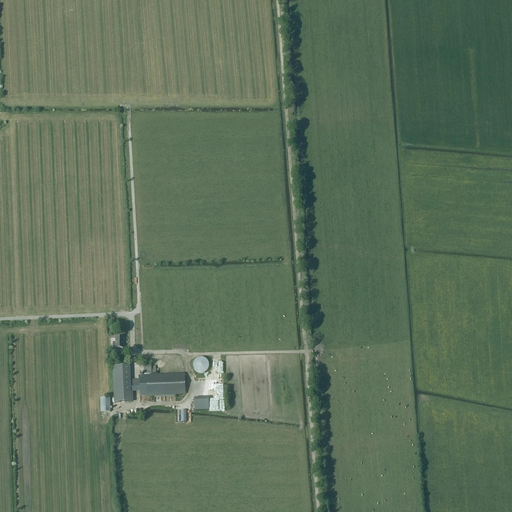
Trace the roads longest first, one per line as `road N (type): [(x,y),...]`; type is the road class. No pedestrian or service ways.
road 1 (track): [(278,0),(319,511)]
road 2 (track): [(128,105),(138,307),(130,315)]
road 3 (track): [(133,350),(319,350)]
